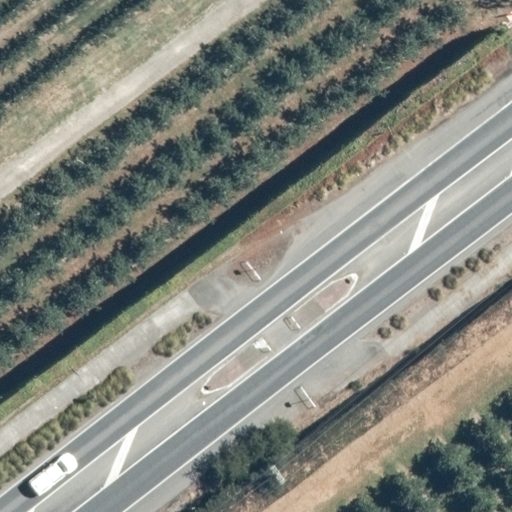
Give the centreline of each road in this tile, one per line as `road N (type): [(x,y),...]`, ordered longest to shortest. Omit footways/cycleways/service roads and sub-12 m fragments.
road 1 (secondary): [(9,511),(511,127)]
road 2 (secondary): [(511,207),(108,511)]
